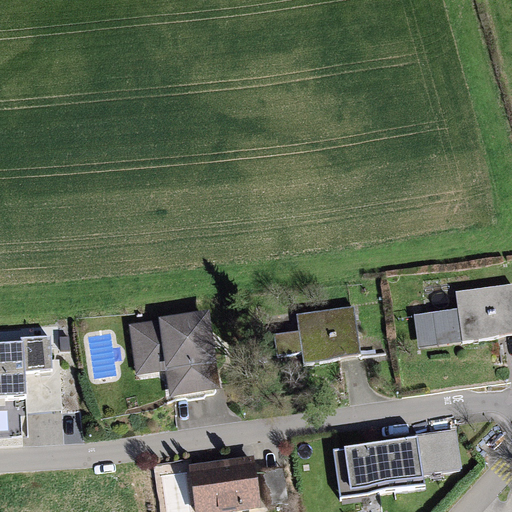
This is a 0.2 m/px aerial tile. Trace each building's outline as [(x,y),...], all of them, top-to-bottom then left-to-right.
[(511,287),(426,299),(433,358),(511,347),(511,287)] [(361,303),(306,313),(312,354),(368,344),(361,303)] [(229,318),(141,331),(149,384),(188,378),(193,409),(242,402),(229,318)] [(49,339),(0,340),(0,399),(26,399),(25,371),(50,370),(49,339)] [(466,425),(346,442),(352,487),(472,470),(466,425)] [(254,456),(188,464),(194,511),(223,511),(261,507),(254,456)]
